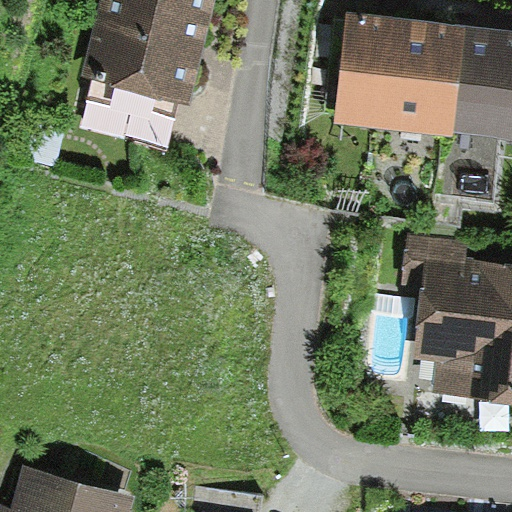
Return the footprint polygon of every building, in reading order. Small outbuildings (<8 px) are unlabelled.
[(210,0),(105,0),(89,67),(189,91),(210,0)] [(511,134),(511,33),(466,28),(350,14),(337,122),(452,135),(456,128),(511,134)] [(405,286),(426,288),(418,357),(437,359),(434,389),(511,397),(511,262),(470,258),(472,239),(410,232),(405,286)] [(123,511),(128,497),(29,472),(19,511),(3,507),(1,511),(123,511)] [(260,511),(262,497),(198,490),(194,511),(260,511)]
